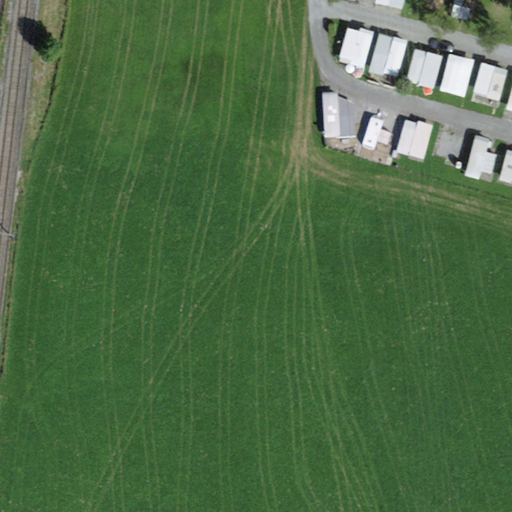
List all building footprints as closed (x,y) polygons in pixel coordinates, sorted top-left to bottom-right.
[(349,23),(340,59),(366,66),(375,30),(349,23)] [(381,30),(371,68),(399,76),(410,37),(381,30)] [(408,80),(436,85),(443,52),(415,46),(408,80)] [(466,94),(475,57),(450,51),(441,88),(466,94)] [(483,60),(474,91),(500,99),(509,67),(483,60)] [(324,95),(323,135),(355,136),(356,96),(324,95)] [(390,156),(403,113),(370,103),(358,147),(390,156)] [(399,152),(425,159),(434,126),(408,119),(399,152)]
